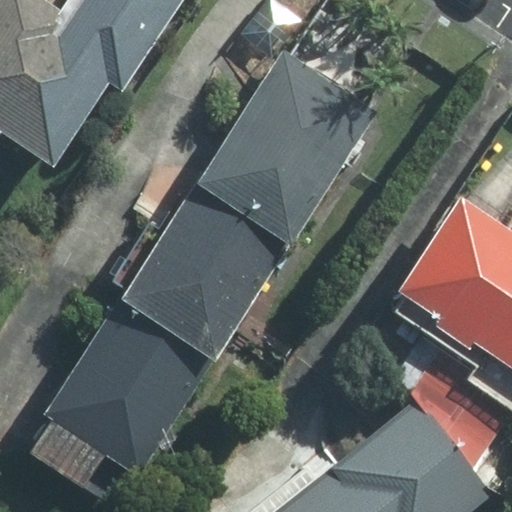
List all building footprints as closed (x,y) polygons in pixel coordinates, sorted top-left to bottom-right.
[(0,155),(14,135),(62,167),(126,71),(69,33),(75,23),(41,0),(3,0),(0,6),(0,155)] [(290,58),(208,188),(295,243),(377,112),(290,58)] [(132,309),(219,364),(295,243),(208,188),(132,309)] [(511,236),(470,209),(399,317),(446,346),(418,393),(425,402),(474,469),(511,411),(511,400),(470,373),(485,350),(511,367),(511,236)] [(136,474),(147,480),(219,364),(132,309),(124,305),(51,419),(62,425),(41,458),(115,506),(136,474)] [(468,511),(491,492),(474,469),(425,402),(326,489),(311,471),(262,511),(468,511)]
